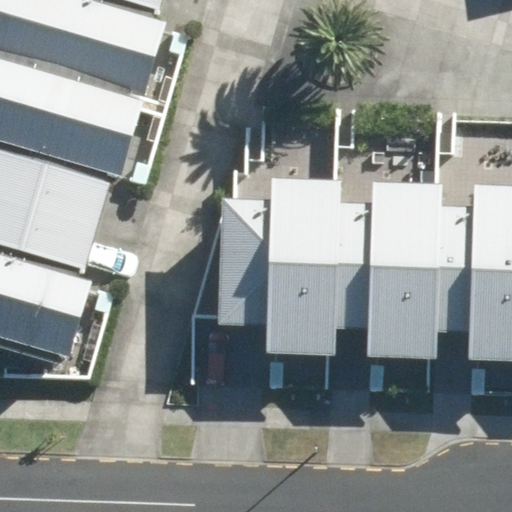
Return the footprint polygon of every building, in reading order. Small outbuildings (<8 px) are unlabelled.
[(172,26),(79,0),(0,0),(0,53),(152,96),(172,26)] [(163,0),(107,0),(160,13),(163,0)] [(146,105),(0,62),(0,147),(123,183),(146,105)] [(111,182),(0,150),(0,245),(80,268),(79,273),(85,275),(111,182)] [(511,188),(469,186),(468,213),(444,212),(445,185),(370,182),(369,209),(337,208),(338,181),(269,178),(268,205),(221,203),(216,325),(265,327),(264,360),(339,363),(341,331),(364,332),(363,364),(437,367),(439,335),(470,336),(469,368),(511,370),(511,188)] [(93,282),(0,254),(0,346),(68,366),(93,282)]
